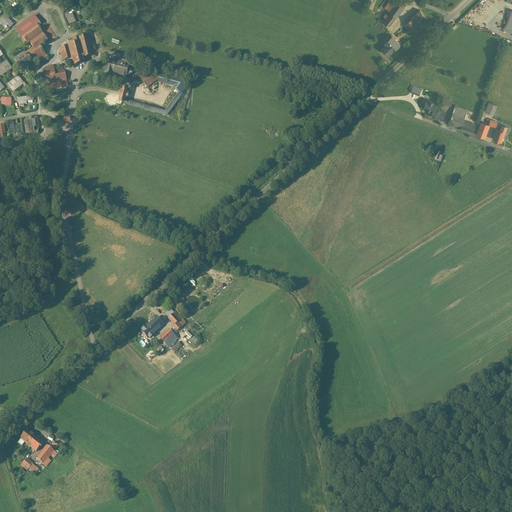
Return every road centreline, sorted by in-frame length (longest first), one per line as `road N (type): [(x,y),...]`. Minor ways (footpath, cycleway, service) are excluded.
road 1 (unclassified): [(19,418),(363,98)]
road 2 (unclassified): [(511,154),(363,98)]
road 3 (unclassified): [(363,98),(469,0)]
